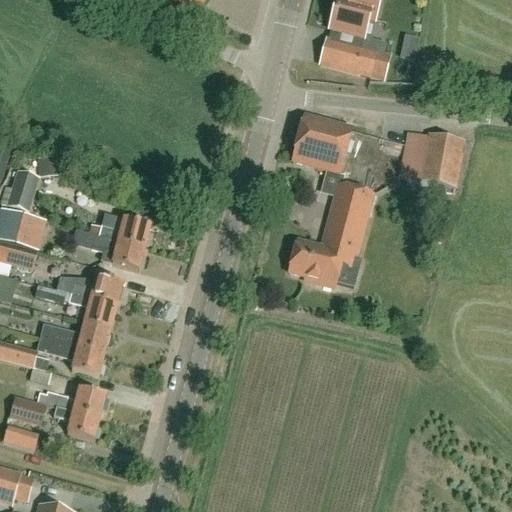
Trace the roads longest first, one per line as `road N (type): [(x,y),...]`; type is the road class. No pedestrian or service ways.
road 1 (tertiary): [(159,511),(268,95)]
road 2 (unclassified): [(268,95),(511,121)]
road 3 (track): [(273,74),(120,0)]
